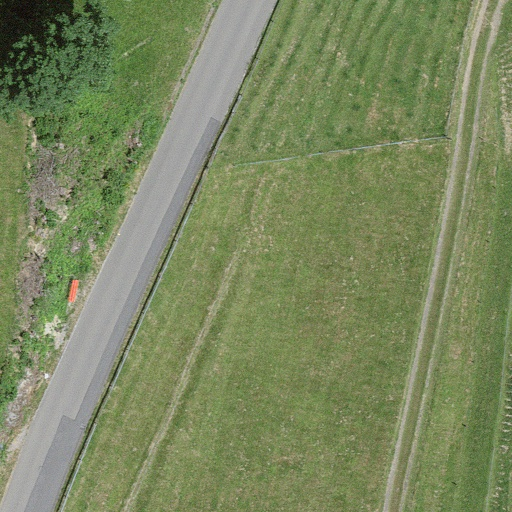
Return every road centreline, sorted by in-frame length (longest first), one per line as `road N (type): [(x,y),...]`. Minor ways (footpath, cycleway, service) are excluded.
road 1 (tertiary): [(27,511),(251,0)]
road 2 (track): [(505,0),(401,511)]
